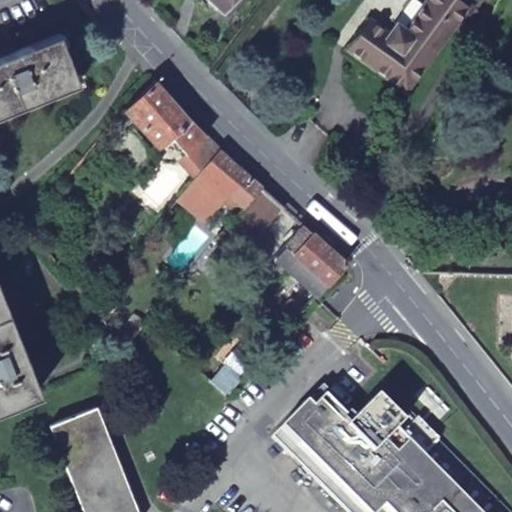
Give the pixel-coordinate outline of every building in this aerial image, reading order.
[(238,0),(221,0),(230,9),(238,0)] [(369,21),(347,52),(406,97),(470,11),(454,0),(430,0),(407,33),(397,26),(390,37),(369,21)] [(0,114),(79,84),(60,35),(0,58),(0,114)] [(200,172),(219,152),(196,128),(157,81),(123,109),(156,145),(168,134),(185,153),(181,157),(182,166),(195,179),(200,172)] [(260,187),(219,152),(200,172),(195,179),(179,197),(189,207),(202,218),(219,200),(236,214),(248,200),(260,187)] [(268,217),(248,200),(236,214),(196,259),(216,277),(268,217)] [(337,273),(347,263),(303,224),(285,245),(293,252),(283,265),(299,279),(310,266),(328,283),(337,273)] [(0,402),(33,389),(0,305),(0,402)] [(305,403),(271,436),(348,511),(477,511),(422,458),(439,441),(417,418),(400,436),(395,432),(400,426),(373,399),(350,424),(323,398),(311,409),(305,403)] [(136,511),(91,400),(45,419),(82,511),(136,511)]
